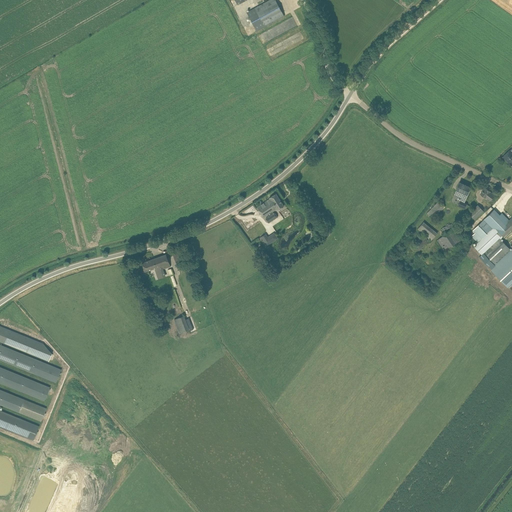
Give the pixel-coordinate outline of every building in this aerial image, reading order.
[(269,0),(247,12),(257,31),(284,16),(275,0),(269,0)] [(508,160),(511,163),(511,164),(511,151),(510,149),(503,156),(507,161),(508,160)] [(461,191),(460,192),(464,194),(461,201),(460,201),(459,205),(465,208),(467,204),(464,203),(470,190),(468,189),(469,187),(460,183),(457,189),(461,191)] [(480,194),(488,199),(486,201),(491,204),(494,201),(492,199),(495,195),(490,192),(490,191),(485,187),(480,194)] [(284,206),(279,197),(276,193),(269,198),(270,199),(257,207),(260,211),(264,217),(268,215),(269,216),(265,218),(268,223),(268,222),(269,223),(278,217),(275,212),(274,213),(273,212),(277,209),(278,210),(284,206)] [(427,213),(432,219),(445,206),(439,200),(427,213)] [(469,213),(475,219),(484,211),(478,205),(469,213)] [(484,219),(473,230),(476,232),(483,239),(478,243),(475,246),(475,247),(480,252),(482,254),(479,257),(491,268),(511,249),(501,239),(496,234),(507,223),(508,222),(500,214),(494,209),(493,210),(484,219)] [(507,223),(496,234),(501,239),(511,228),(511,217),(510,220),(508,222),(507,223)] [(415,246),(420,250),(430,238),(431,239),(437,233),(423,221),(418,228),(425,234),(415,246)] [(462,239),(454,228),(437,240),(445,251),(462,239)] [(269,236),(268,237),(266,234),(260,238),(264,243),(270,239),(269,236)] [(187,258),(184,252),(183,247),(172,252),(176,262),(187,258)] [(511,248),(511,249),(491,268),(507,286),(509,288),(511,284),(511,283),(511,281),(511,248)] [(171,267),(168,259),(166,254),(142,263),(146,271),(156,268),(156,269),(155,269),(157,274),(156,274),(157,274),(158,279),(166,276),(163,269),(171,267)] [(189,329),(184,316),(174,320),(179,333),(189,329)] [(0,426),(23,436),(33,440),(35,435),(37,431),(39,426),(32,423),(1,410),(0,409),(0,404),(1,405),(4,406),(41,421),(43,416),(44,413),(46,408),(42,407),(0,389),(0,382),(3,384),(44,401),(47,394),(47,393),(49,389),(50,387),(0,366),(0,359),(52,381),(56,382),(58,377),(59,376),(59,375),(59,374),(60,373),(61,369),(0,344),(0,341),(48,361),(49,361),(50,358),(52,354),(52,353),(48,349),(44,344),(3,327),(0,325),(0,426)]
